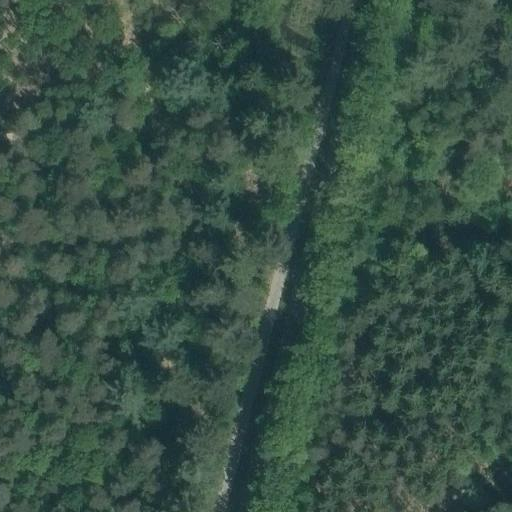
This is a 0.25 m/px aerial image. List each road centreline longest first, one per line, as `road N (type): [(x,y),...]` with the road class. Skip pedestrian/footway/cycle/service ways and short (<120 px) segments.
road 1 (tertiary): [(246,511),(377,0)]
road 2 (unknown): [(220,0),(143,149),(105,174),(0,170)]
